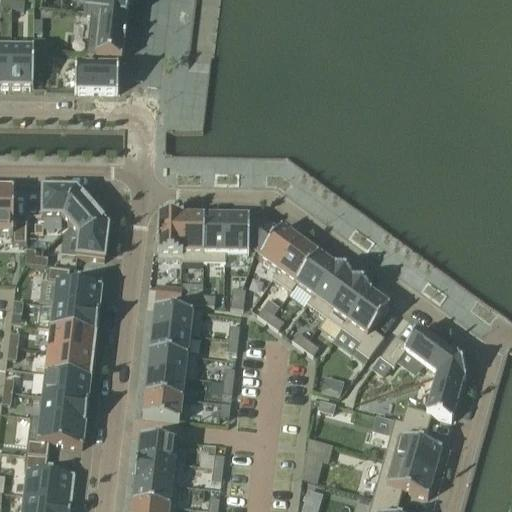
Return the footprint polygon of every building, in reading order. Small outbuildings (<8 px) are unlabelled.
[(84,0),(83,17),(90,18),(90,17),(126,21),(128,0),(84,0)] [(0,3),(0,4),(0,11),(11,13),(12,5),(0,3)] [(12,5),(11,13),(23,14),(24,6),(12,5)] [(90,18),(86,59),(121,63),(123,49),(125,35),(124,35),(126,21),(90,17),(90,18)] [(33,25),(33,37),(41,37),(42,25),(33,25)] [(33,54),(33,71),(47,71),(47,45),(33,45),(33,54)] [(0,53),(0,92),(10,93),(11,53),(0,53)] [(11,53),(10,93),(32,93),(33,71),(33,54),(11,53)] [(74,72),(74,98),(117,98),(117,73),(74,72)] [(0,193),(0,239),(12,239),(12,249),(26,249),(26,227),(12,227),(13,194),(0,193)] [(41,194),(41,223),(62,223),(70,232),(91,213),(75,195),(41,194)] [(91,213),(70,232),(78,242),(75,263),(104,266),(108,232),(91,213)] [(156,233),(156,247),(157,247),(157,265),(168,266),(180,266),(181,266),(181,221),(182,221),(182,220),(158,220),(157,233),(156,233)] [(180,266),(180,268),(203,268),(204,222),(182,221),(181,221),(181,266),(180,266)] [(204,222),(203,268),(225,269),(225,259),(226,222),(221,222),(204,222)] [(226,222),(225,259),(248,260),(248,256),(255,256),(265,226),(248,225),(248,223),(226,222)] [(265,226),(255,256),(261,260),(258,263),(277,277),(278,277),(299,247),(280,234),(279,236),(265,226)] [(277,277),(271,284),(290,298),(296,290),(295,290),(317,260),(299,247),(278,277),(277,277)] [(26,255),(24,270),(34,271),(34,261),(35,256),(26,255)] [(317,260),(295,290),(296,290),(312,302),(312,303),(334,273),(333,272),(317,260)] [(34,261),(34,271),(46,272),(47,263),(34,261)] [(312,302),(306,310),(324,323),(352,284),(334,271),(333,272),(334,273),(312,303),(312,302)] [(48,272),(46,287),(55,288),(53,311),(98,316),(101,293),(68,289),(69,275),(48,272)] [(352,284),(324,323),(342,336),(369,298),(370,299),(371,298),(352,284)] [(156,291),(155,305),(181,308),(182,294),(156,291)] [(233,294),(231,304),(244,306),(246,296),(233,294)] [(369,298),(342,336),(360,349),(355,355),(368,365),(383,344),(371,335),(388,312),(370,299),(369,298)] [(189,299),(188,309),(201,310),(202,300),(189,299)] [(202,300),(201,310),(213,312),(215,302),(202,300)] [(231,304),(230,314),(243,315),(244,306),(231,304)] [(13,306),(12,319),(21,320),(22,308),(13,306)] [(53,311),(50,333),(95,339),(98,316),(53,311)] [(155,313),(152,335),(189,340),(189,341),(198,342),(201,318),(155,313)] [(263,313),(257,321),(268,328),(274,320),(263,313)] [(274,320),(268,328),(278,336),(284,328),(274,320)] [(229,331),(228,344),(238,345),(239,332),(229,331)] [(50,333),(47,356),(93,362),(95,339),(50,333)] [(152,335),(149,357),(186,361),(186,360),(189,341),(189,340),(152,335)] [(395,343),(380,363),(393,373),(404,357),(436,380),(460,372),(456,360),(454,361),(419,335),(407,351),(395,343)] [(298,338),(292,346),(303,354),(308,346),(298,338)] [(9,339),(8,352),(17,353),(19,340),(9,339)] [(228,344),(226,357),(236,358),(238,345),(228,344)] [(308,346),(303,354),(313,362),(319,354),(308,346)] [(8,352),(7,364),(16,365),(17,353),(8,352)] [(47,356),(45,379),(90,384),(93,362),(47,356)] [(149,357),(147,378),(184,383),(184,384),(193,385),(196,361),(186,360),(186,361),(149,357)] [(401,428),(401,429),(419,434),(426,436),(430,421),(450,427),(462,384),(464,384),(460,372),(436,380),(426,418),(406,413),(401,428)] [(224,374),(223,387),(233,388),(234,375),(224,374)] [(145,393),(144,400),(181,404),(184,384),(184,383),(147,378),(145,393)] [(45,379),(42,402),(87,407),(90,384),(45,379)] [(4,384),(3,397),(12,398),(13,385),(4,384)] [(223,387),(221,400),(231,401),(233,388),(223,387)] [(3,397),(1,410),(10,411),(12,398),(3,397)] [(144,400),(142,422),(179,426),(181,404),(144,400)] [(39,423),(39,424),(84,430),(87,407),(42,402),(39,423)] [(320,407),(318,415),(332,419),(334,411),(320,407)] [(220,409),(219,422),(228,423),(230,410),(220,409)] [(30,422),(25,460),(47,463),(49,449),(82,453),(84,430),(39,424),(39,423),(30,422)] [(394,426),(383,465),(434,479),(441,455),(415,448),(419,434),(401,429),(401,428),(394,426)] [(137,464),(174,469),(174,468),(176,446),(139,442),(137,464)] [(26,474),(23,501),(71,507),(74,479),(45,476),(47,463),(25,460),(24,474),(26,474)] [(214,460),(213,473),(222,474),(224,462),(214,460)] [(136,463),(133,487),(134,487),(134,486),(176,491),(176,492),(180,492),(183,469),(174,468),(174,469),(137,464),(136,463)] [(383,465),(372,504),(397,511),(401,496),(427,504),(434,479),(383,465)] [(304,471),(302,484),(314,488),(318,475),(304,471)] [(213,473),(211,486),(221,487),(222,474),(213,473)] [(134,487),(132,507),(170,511),(173,511),(176,492),(176,491),(134,486),(134,487)] [(23,501),(21,511),(70,511),(71,507),(23,501)] [(209,503),(207,511),(217,511),(219,505),(209,503)]
